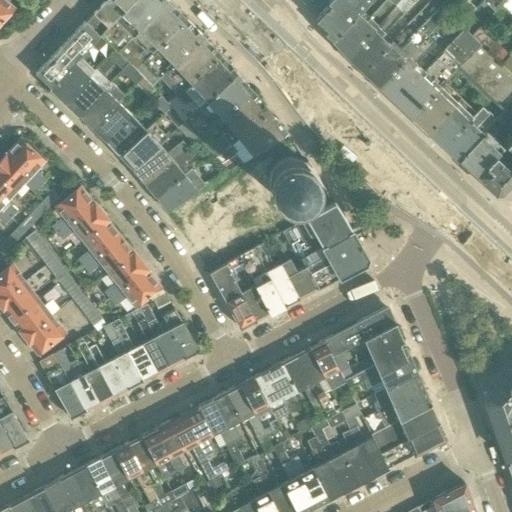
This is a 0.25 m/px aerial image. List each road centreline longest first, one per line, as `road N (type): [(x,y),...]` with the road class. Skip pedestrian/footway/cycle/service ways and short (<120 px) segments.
road 1 (residential): [(229,360),(151,229),(20,92)]
road 2 (residential): [(405,269),(229,360)]
road 3 (residential): [(405,269),(475,449)]
road 4 (residential): [(229,360),(60,449)]
road 5 (secondary): [(433,194),(382,132),(317,86)]
road 6 (secondary): [(317,86),(367,147),(433,194)]
road 7 (residential): [(353,511),(475,449)]
